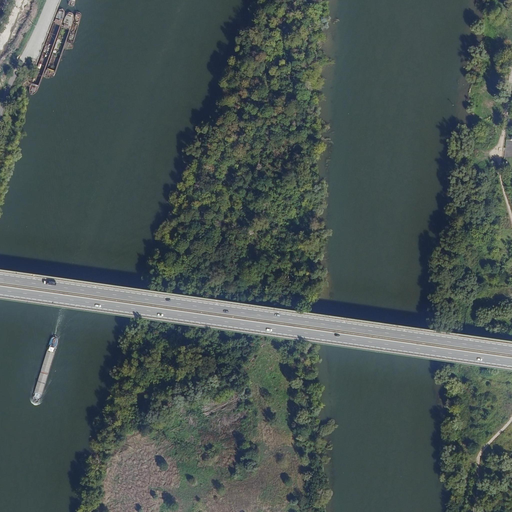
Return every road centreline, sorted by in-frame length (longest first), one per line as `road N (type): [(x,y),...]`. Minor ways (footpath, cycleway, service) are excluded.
road 1 (primary): [(0,288),(511,361)]
road 2 (primary): [(511,350),(0,277)]
road 3 (unclassified): [(51,0),(0,135)]
